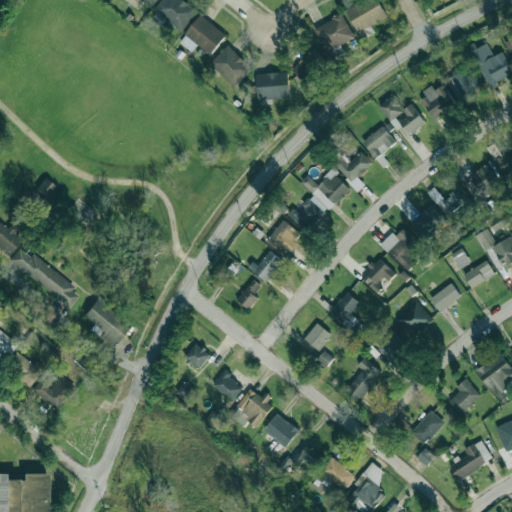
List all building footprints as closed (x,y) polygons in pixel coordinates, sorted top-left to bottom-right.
[(181,31),(197,12),(183,0),(161,0),(154,9),(181,31)] [(359,32),(387,16),(377,0),(364,0),(346,11),(359,32)] [(327,51),(355,38),(343,13),(315,27),(327,51)] [(179,42),(192,52),(197,45),(210,55),(226,34),(200,15),(179,42)] [(488,87),(511,76),(511,72),(503,52),(493,56),(487,42),(471,50),(488,87)] [(210,63),(234,86),(252,68),(228,45),(210,63)] [(304,82),(321,67),(308,53),(291,68),(304,82)] [(447,77),(457,100),(482,89),(471,66),(447,77)] [(257,74),(258,100),(289,98),(288,72),(257,74)] [(434,90),(431,86),(418,93),(433,119),(455,106),(443,85),(434,90)] [(379,105),(396,130),(402,126),(408,135),(425,124),(412,104),(403,109),(394,95),(379,105)] [(375,158),(396,142),(383,126),(363,141),(375,158)] [(358,177),(373,164),(361,151),(351,161),(345,154),(334,164),(358,190),(364,184),(358,177)] [(503,174),(511,169),(511,151),(497,158),(503,174)] [(469,175),(482,198),(501,188),(487,165),(469,175)] [(351,189),(333,169),(316,184),(308,176),(301,182),(314,195),(297,211),(294,208),(289,213),(305,231),(351,189)] [(56,186),(44,178),(36,190),(48,198),(56,186)] [(452,219),(472,201),(459,186),(444,199),(438,192),(432,197),(452,219)] [(425,239),(446,223),(432,205),(411,221),(425,239)] [(490,221),(495,230),(508,223),(503,214),(490,221)] [(0,248),(10,255),(21,239),(13,234),(15,231),(0,220),(0,248)] [(303,233),(281,220),(269,241),(290,254),(303,233)] [(393,233),(381,243),(407,271),(416,263),(408,254),(420,244),(405,227),(396,236),(393,233)] [(476,235),(498,272),(511,262),(511,239),(510,236),(497,244),(488,228),(476,235)] [(20,247),(9,262),(70,307),(81,291),(20,247)] [(461,269),(471,262),(462,248),(452,254),(461,269)] [(282,259),(265,249),(252,271),(269,281),(282,259)] [(361,278),(376,292),(386,281),(388,283),(396,273),(379,258),(361,278)] [(463,274),(472,288),(495,274),(487,260),(463,274)] [(237,301),(250,310),(258,298),(254,295),(261,286),(253,279),(237,301)] [(462,297),(452,283),(430,298),(439,312),(462,297)] [(359,302),(346,292),(329,315),(359,337),(366,327),(350,315),(359,302)] [(84,318),(94,324),(90,331),(115,347),(130,322),(94,300),(84,318)] [(433,319),(417,301),(396,319),(413,337),(433,319)] [(319,351),(332,334),(317,323),(304,339),(319,351)] [(0,364),(17,344),(0,329),(0,364)] [(378,348),(392,363),(408,346),(394,331),(378,348)] [(211,352),(194,343),(185,359),(202,368),(211,352)] [(477,370),(496,398),(511,386),(511,365),(503,352),(477,370)] [(36,360),(32,365),(19,353),(6,367),(28,386),(44,368),(36,360)] [(382,372),(364,358),(358,366),(362,369),(345,392),(360,402),(382,372)] [(244,386),(224,371),(213,385),(233,400),(244,386)] [(51,387),(41,378),(31,389),(55,410),(75,388),(61,375),(51,387)] [(449,401),(461,414),(481,395),(466,378),(456,387),(459,391),(449,401)] [(188,401),(196,389),(183,382),(176,394),(188,401)] [(256,428),(275,405),(264,397),(263,399),(251,389),(229,414),(243,426),(248,421),(256,428)] [(445,423),(433,411),(411,432),(424,445),(445,423)] [(264,431),(286,448),(300,431),(277,413),(264,431)] [(511,420),(495,427),(505,451),(511,448),(511,420)] [(458,480),(493,459),(481,439),(464,450),(467,454),(449,464),(458,480)] [(306,461),(314,468),(324,456),(309,442),(292,461),(300,467),(306,461)] [(343,491),(355,474),(331,457),(319,473),(343,491)] [(386,472),(373,463),(346,500),(359,510),(363,504),(373,511),(386,494),(375,486),(386,472)] [(0,511),(0,475),(9,475),(9,482),(24,481),(24,475),(51,475),(51,511),(0,511)]
